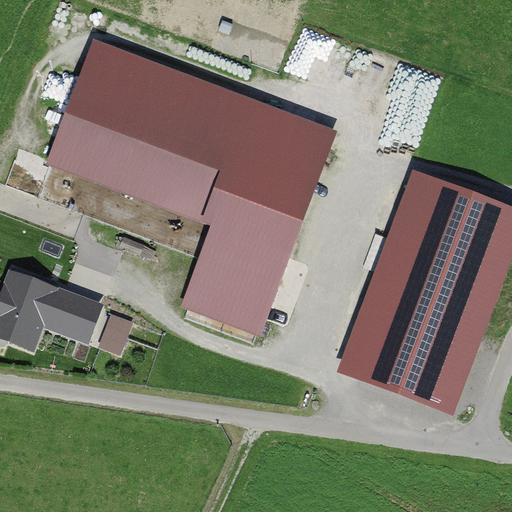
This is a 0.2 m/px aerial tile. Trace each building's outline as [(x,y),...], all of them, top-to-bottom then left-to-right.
[(314,55),(331,59),(336,38),(306,31),(295,73),(309,77),(314,55)] [(319,135),(82,46),(36,168),(201,230),(174,301),(246,328),(319,135)] [(511,231),(511,212),(403,175),(332,380),(447,419),(511,231)] [(0,341),(40,354),(47,331),(96,346),(109,303),(9,273),(0,303),(0,341)] [(102,348),(125,356),(137,322),(114,314),(102,348)]
